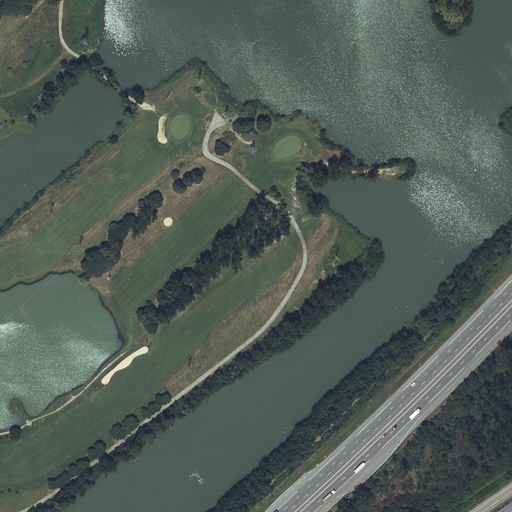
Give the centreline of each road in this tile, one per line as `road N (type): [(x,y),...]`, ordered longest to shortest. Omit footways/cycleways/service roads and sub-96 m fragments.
road 1 (motorway): [(511,289),(284,511)]
road 2 (motorway): [(306,511),(511,312)]
